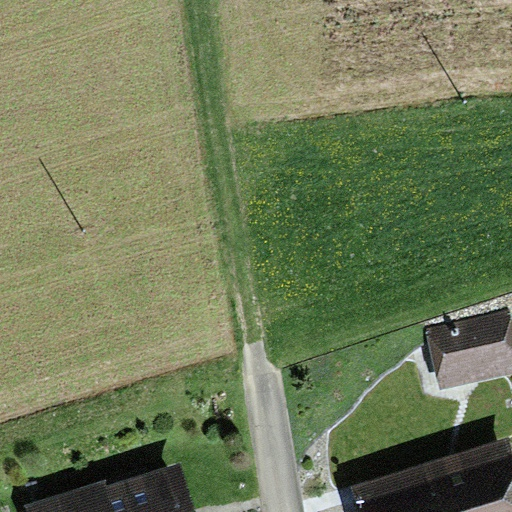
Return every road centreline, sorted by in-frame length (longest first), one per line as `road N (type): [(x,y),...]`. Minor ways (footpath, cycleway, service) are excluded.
road 1 (track): [(209,0),(256,362)]
road 2 (residential): [(256,362),(284,511)]
